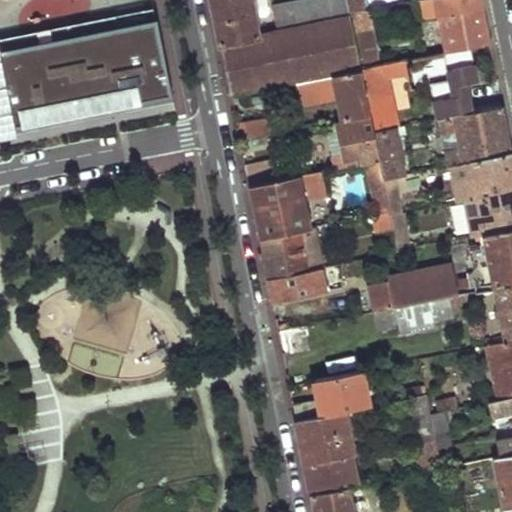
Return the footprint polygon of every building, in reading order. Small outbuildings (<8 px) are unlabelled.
[(306,0),(277,6),(283,31),(260,36),(252,0),(214,0),(233,95),(273,87),(283,85),(339,74),(361,69),(354,32),(350,13),(347,0),(306,0)] [(347,0),(350,13),(368,10),(366,0),(347,0)] [(418,0),(397,4),(400,23),(441,15),(485,7),(483,0),(418,0)] [(441,15),(447,52),(471,47),(492,43),(489,26),(485,7),(441,15)] [(350,13),(354,32),(372,29),(368,10),(350,13)] [(0,129),(26,124),(24,113),(135,91),(137,102),(173,95),(157,18),(0,49),(0,129)] [(354,32),(361,69),(379,66),(372,29),(354,32)] [(449,80),(431,84),(437,118),(439,118),(472,112),(467,83),(478,81),(471,47),(447,52),(444,53),(449,80)] [(371,116),(374,130),(400,125),(390,77),(409,73),(406,60),(379,66),(361,69),(371,116)] [(339,74),(347,121),(371,116),(361,69),(339,74)] [(273,87),(276,105),(286,103),(283,85),(273,87)] [(439,118),(448,165),(453,164),(511,152),(511,146),(504,106),(472,112),(439,118)] [(238,123),(242,140),(290,131),(286,116),(238,123)] [(341,122),(350,167),(367,164),(380,161),(374,130),(371,116),(347,121),(341,122)] [(341,122),(325,125),(335,170),(350,167),(341,122)] [(380,161),(384,178),(404,174),(397,134),(405,132),(404,125),(400,125),(374,130),(380,161)] [(511,152),(453,164),(459,201),(465,200),(479,197),(511,189),(511,152)] [(251,186),(306,175),(302,158),(247,167),(251,186)] [(367,164),(378,216),(391,213),(384,178),(380,161),(367,164)] [(313,228),(308,198),(328,194),(324,172),(316,173),(306,175),(251,186),(256,213),(261,239),(301,231),(313,228)] [(391,213),(391,215),(409,211),(404,174),(384,178),(391,213)] [(511,189),(479,197),(487,233),(511,227),(511,189)] [(479,197),(465,200),(472,236),(481,234),(487,233),(479,197)] [(395,230),(399,252),(418,248),(409,211),(391,215),(395,230)] [(391,213),(378,216),(379,221),(382,233),(395,230),(391,215),(391,213)] [(365,218),(366,224),(379,221),(378,216),(365,218)] [(472,268),(476,291),(495,287),(511,283),(511,227),(487,233),(481,234),(482,243),(487,243),(490,264),(472,268)] [(265,259),(269,279),(308,271),(301,231),(261,239),(265,259)] [(370,287),(375,311),(445,297),(457,295),(451,265),(389,277),(389,281),(370,287)] [(269,279),(273,298),(327,287),(323,267),(308,271),(269,279)] [(511,283),(495,287),(506,340),(511,339),(511,283)] [(375,311),(378,329),(402,325),(404,334),(428,329),(428,327),(426,320),(434,318),(441,317),(441,310),(447,308),(445,297),(375,311)] [(426,320),(428,327),(436,325),(434,318),(426,320)] [(280,331),(284,354),(311,349),(308,336),(300,336),(299,327),(280,331)] [(485,338),(487,344),(489,344),(494,343),(491,336),(485,338)] [(489,344),(499,397),(511,394),(511,339),(506,340),(494,343),(489,344)] [(366,369),(314,379),(317,398),(320,416),(370,406),(372,406),(366,369)] [(410,387),(413,399),(423,397),(421,385),(410,387)] [(511,436),(497,440),(499,454),(511,451),(511,394),(499,397),(487,400),(490,413),(511,409),(511,436)] [(407,400),(415,439),(436,436),(432,411),(430,405),(428,396),(423,397),(413,399),(407,400)] [(320,416),(317,398),(294,402),(297,420),(320,416)] [(430,405),(432,411),(440,409),(459,405),(458,400),(430,405)] [(301,442),(306,463),(344,455),(341,441),(360,438),(357,423),(372,420),(370,406),(320,416),(297,420),(301,442)] [(439,448),(443,465),(447,464),(451,464),(440,409),(432,411),(436,436),(437,437),(439,448)] [(437,437),(425,440),(427,451),(439,448),(437,437)] [(422,452),(426,469),(443,465),(439,448),(427,451),(422,452)] [(496,455),(504,509),(511,507),(511,451),(499,454),(496,455)] [(309,478),(311,492),(350,484),(344,455),(306,463),(309,478)] [(315,511),(354,511),(350,484),(311,492),(315,511)]
